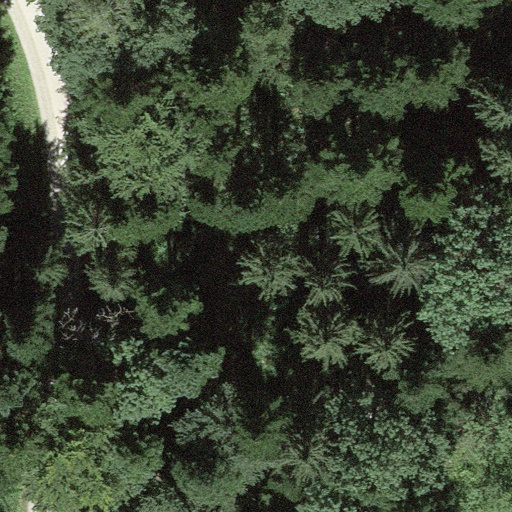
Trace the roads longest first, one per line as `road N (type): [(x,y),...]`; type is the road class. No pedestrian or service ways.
road 1 (track): [(55,387),(53,102),(18,0)]
road 2 (track): [(55,387),(41,511)]
